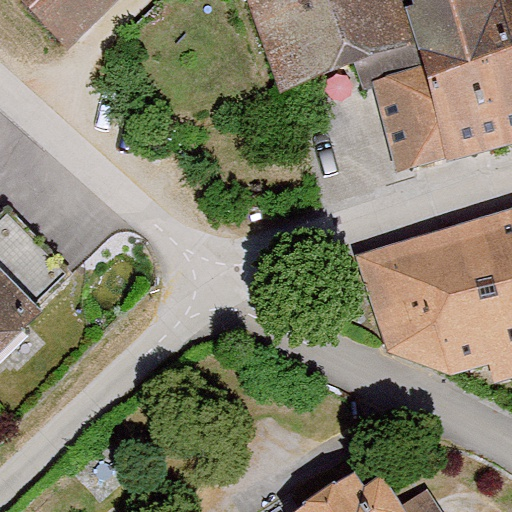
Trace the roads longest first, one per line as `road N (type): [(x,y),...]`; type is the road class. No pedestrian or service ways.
road 1 (residential): [(215,283),(511,451)]
road 2 (residential): [(215,283),(304,248),(511,190)]
road 3 (residential): [(0,493),(215,283)]
road 4 (residential): [(0,84),(215,283)]
road 5 (track): [(45,125),(81,72),(149,0)]
